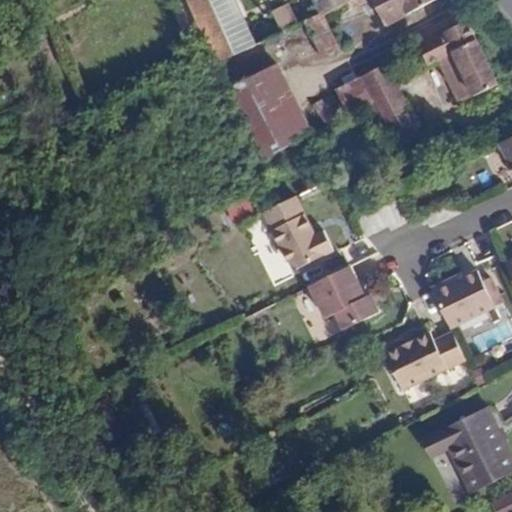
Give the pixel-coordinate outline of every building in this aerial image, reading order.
[(249,0),(187,0),(216,62),(282,32),(273,12),(258,18),(249,0)] [(313,0),(321,14),(346,1),(348,0),(313,0)] [(348,0),(346,1),(350,9),(367,0),(348,0)] [(434,0),(381,0),(389,15),(382,19),(385,25),(434,0)] [(273,12),(282,32),(304,22),(295,2),(273,12)] [(319,15),(304,22),(322,57),(336,50),(319,15)] [(498,85),(467,19),(434,37),(429,40),(456,95),(450,98),(453,105),(498,85)] [(371,104),(363,107),(374,128),(386,123),(389,127),(388,129),(391,134),(414,123),(385,65),(363,77),(374,101),(371,104)] [(277,66),(230,90),(266,159),(312,134),(277,66)] [(337,92),(349,115),(363,107),(371,104),(359,80),(337,92)] [(511,137),(498,145),(511,173),(511,137)] [(314,234),(295,196),(262,212),(287,261),(297,267),(333,249),(323,229),(314,234)] [(349,265),(310,285),(327,317),(337,312),(345,329),(374,313),(377,306),(372,297),(365,295),(349,265)] [(477,271),(432,292),(450,327),(494,307),(477,271)] [(429,332),(384,353),(401,389),(465,358),(452,332),(433,340),(429,332)] [(480,367),(471,371),(477,382),(486,378),(480,367)] [(511,469),(511,449),(492,401),(427,435),(435,454),(452,444),(472,490),(511,469)] [(511,511),(511,491),(490,501),(494,511),(511,511)]
